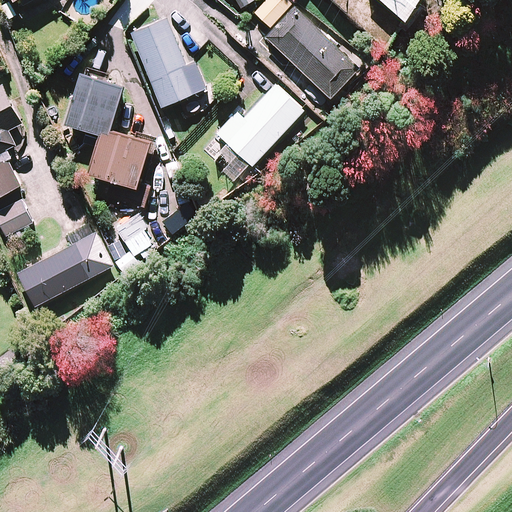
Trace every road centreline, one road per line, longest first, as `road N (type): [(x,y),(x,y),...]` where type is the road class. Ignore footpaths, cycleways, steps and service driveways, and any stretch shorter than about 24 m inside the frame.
road 1 (trunk): [(511,300),(261,511)]
road 2 (trunk): [(511,413),(419,511)]
